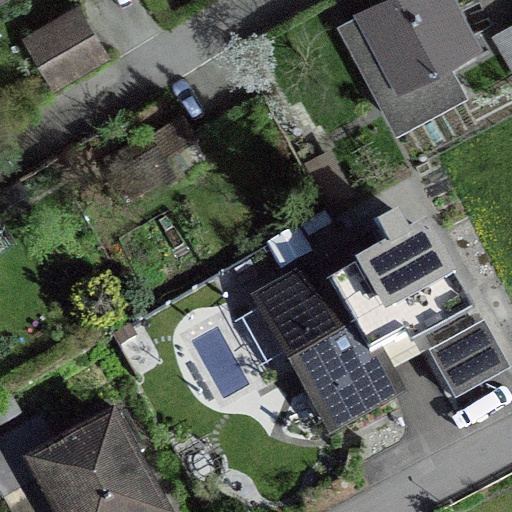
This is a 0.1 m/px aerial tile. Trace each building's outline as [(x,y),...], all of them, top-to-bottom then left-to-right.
[(0,0),(0,8),(15,0),(0,0)] [(482,49),(456,0),(385,0),(358,14),(362,21),(339,32),(397,145),(471,108),(450,66),(482,49)] [(112,67),(80,12),(28,43),(60,97),(112,67)] [(511,34),(496,43),(511,72),(511,34)] [(480,316),(434,236),(385,264),(378,251),(322,284),(318,278),(257,313),(335,448),(405,408),(384,371),(480,316)] [(163,511),(116,428),(59,460),(41,430),(0,453),(0,506),(3,511),(40,491),(52,511),(163,511)]
